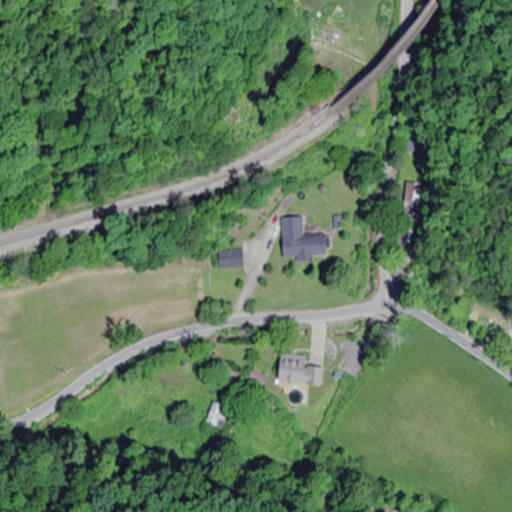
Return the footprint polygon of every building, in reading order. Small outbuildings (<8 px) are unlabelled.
[(320,42),(344,51),(349,39),(325,30),(320,42)] [(423,185),(407,183),(401,244),(417,246),(423,185)] [(306,236),(305,219),(284,219),(285,260),(333,259),(333,236),(306,236)] [(223,271),(248,271),(248,252),(223,252),(223,271)] [(448,299),(461,304),(465,296),(452,291),(448,299)] [(283,386),(325,386),(325,369),(310,368),(311,356),(283,356),(283,386)] [(203,429),(222,439),(236,414),(218,404),(203,429)]
